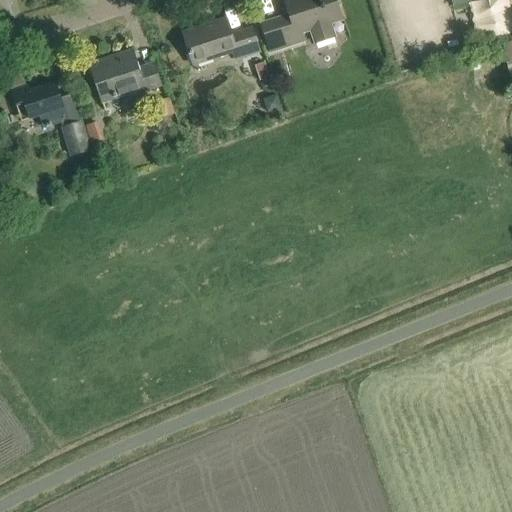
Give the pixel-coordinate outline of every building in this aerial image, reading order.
[(290,14),(262,24),(271,53),(304,43),(302,36),(311,33),(315,45),(336,39),(332,26),(343,22),(335,0),(286,0),(290,14)] [(235,59),(260,51),(252,27),(232,34),(226,19),(184,33),(195,64),(232,51),(235,59)] [(511,42),(501,47),(511,79),(511,42)] [(130,98),(161,87),(153,64),(139,69),(132,49),(116,55),(118,61),(90,70),(100,99),(127,90),(130,98)] [(266,64),(255,67),(260,82),(270,79),(266,64)] [(276,68),(280,81),(288,79),(284,66),(276,68)] [(45,127),(62,121),(64,128),(61,129),(70,158),(92,151),(83,122),(81,123),(72,96),(61,100),(56,83),(31,91),(30,87),(13,92),(16,104),(17,104),(22,121),(32,118),(41,115),(45,127)] [(89,122),(90,143),(103,143),(102,122),(89,122)]
